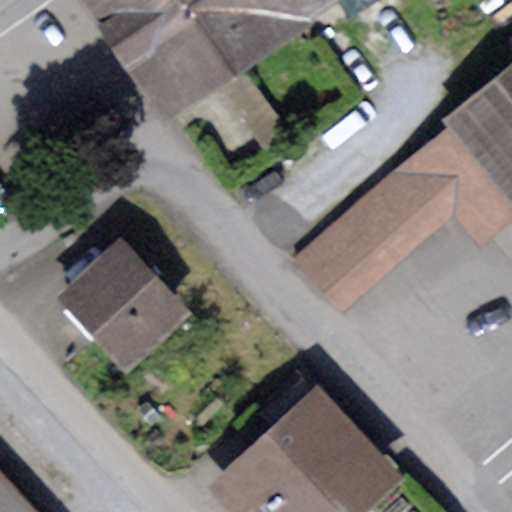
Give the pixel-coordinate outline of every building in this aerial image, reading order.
[(290,0),(289,0),(119,0),(179,87),(295,7),(290,0)] [(511,75),(460,118),(511,180),(511,75)] [(511,211),(511,180),(460,118),(293,255),(340,311),(456,215),(480,243),(511,211)] [(127,357),(177,311),(121,250),(71,295),(73,297),(68,301),(100,336),(105,332),(127,357)] [(347,506),(379,477),(317,409),(326,401),(303,376),(263,413),(284,436),(229,487),(252,511),(319,511),(337,496),(347,506)] [(0,511),(18,511),(0,492),(0,511)]
